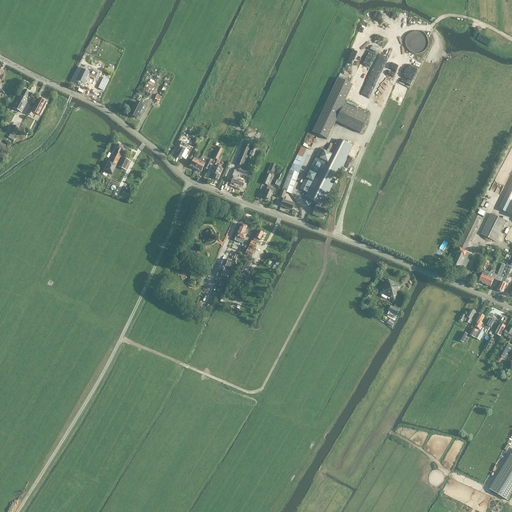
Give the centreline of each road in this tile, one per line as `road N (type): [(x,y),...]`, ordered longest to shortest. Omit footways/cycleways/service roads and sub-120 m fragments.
road 1 (unclassified): [(511,308),(200,186),(107,112),(0,57)]
road 2 (track): [(188,180),(115,351),(17,511)]
road 3 (track): [(330,235),(321,276),(256,392),(121,338)]
road 4 (unknown): [(301,224),(295,186),(311,152),(336,131),(359,142)]
